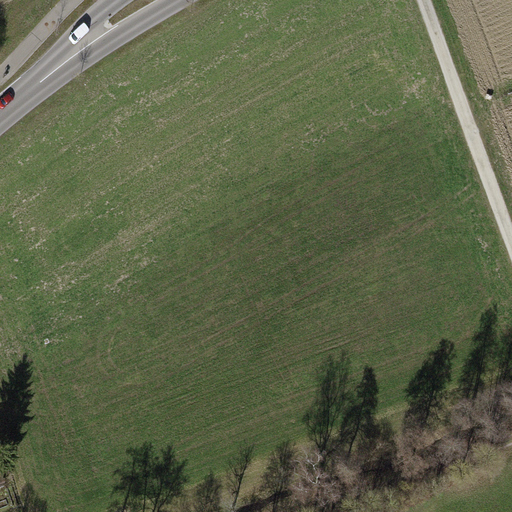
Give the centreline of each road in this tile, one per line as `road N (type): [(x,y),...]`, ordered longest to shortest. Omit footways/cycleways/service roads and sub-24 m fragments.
road 1 (track): [(426,0),(511,233)]
road 2 (track): [(511,441),(345,511)]
road 3 (secondary): [(55,70),(183,0)]
